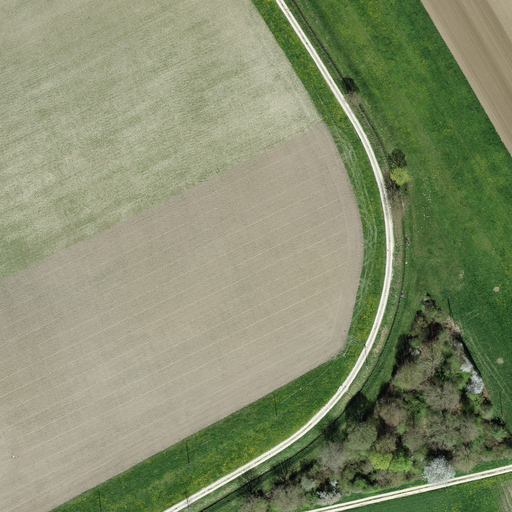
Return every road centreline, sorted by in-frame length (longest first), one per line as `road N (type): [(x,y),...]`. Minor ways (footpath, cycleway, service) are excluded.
road 1 (track): [(278,0),(353,121),(380,184),(389,259),(384,295),(359,360),(321,414),(296,438),(170,511)]
road 2 (track): [(320,511),(511,467)]
